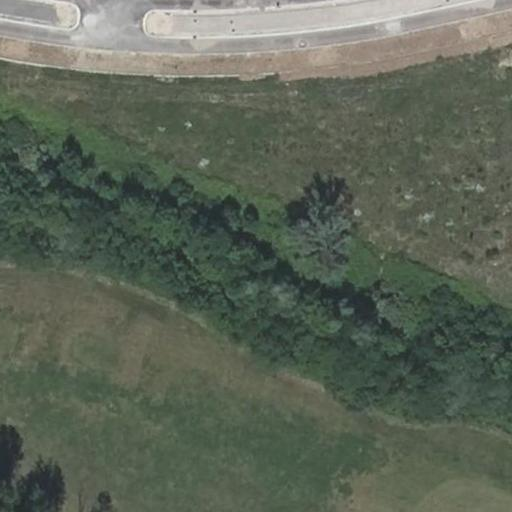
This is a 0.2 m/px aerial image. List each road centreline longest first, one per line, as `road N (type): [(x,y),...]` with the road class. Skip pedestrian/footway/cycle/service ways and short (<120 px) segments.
road 1 (unclassified): [(106,42),(283,41),(511,2)]
road 2 (unclassified): [(277,0),(110,0)]
